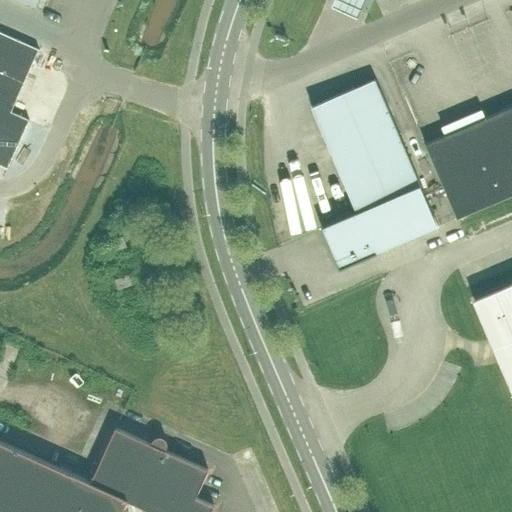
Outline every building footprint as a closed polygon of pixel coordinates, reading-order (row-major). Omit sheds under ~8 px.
[(363,0),(333,0),(332,5),(357,15),(363,0)] [(43,39),(0,20),(0,165),(7,168),(24,130),(5,122),(43,39)] [(339,269),(438,226),(374,79),(311,106),(357,211),(321,226),(339,269)] [(511,105),(425,143),(424,141),(423,142),(457,221),(458,220),(457,218),(511,194),(511,105)] [(126,247),(123,236),(109,240),(113,251),(126,247)] [(511,284),(474,301),(511,390),(511,284)] [(90,482),(0,440),(0,511),(210,511),(213,505),(195,497),(208,469),(165,450),(166,446),(167,442),(165,439),(162,436),(158,436),(155,437),(152,440),(150,443),(115,427),(90,482)]
